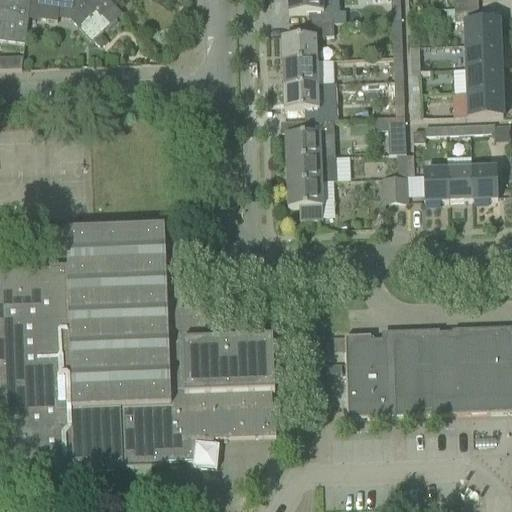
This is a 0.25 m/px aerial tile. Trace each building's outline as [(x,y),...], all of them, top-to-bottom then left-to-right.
[(0,0),(0,44),(25,47),(28,21),(30,0),(0,0)] [(123,17),(106,0),(30,0),(28,21),(57,25),(58,21),(70,22),(91,46),(123,17)] [(323,16),(322,0),(287,0),(288,18),(308,17),(309,29),(333,28),(346,27),(345,13),(332,14),(332,15),(323,16)] [(400,25),(399,0),(390,0),(391,26),(400,25)] [(492,0),(462,0),(463,1),(454,1),(454,13),(478,13),(477,1),(492,0)] [(465,50),(500,48),(499,24),(478,25),(478,13),(454,13),(455,26),(464,25),(465,50)] [(282,66),(317,65),(316,41),(333,40),(333,28),(309,29),(309,41),(281,42),(282,66)] [(393,63),(402,63),(401,37),(392,38),(393,63)] [(501,73),(500,48),(465,50),(466,74),(501,73)] [(420,76),(419,51),(409,52),(410,76),(420,76)] [(22,61),(0,60),(0,73),(21,73),(22,61)] [(393,63),(393,87),(403,87),(402,63),(393,63)] [(318,89),(317,65),(282,66),(282,90),(318,89)] [(502,97),(501,73),(466,74),(466,98),(502,97)] [(432,76),(432,75),(420,76),(410,76),(411,100),(420,100),(420,81),(431,80),(431,76),(432,76)] [(404,122),(403,87),(393,87),(395,122),(404,122)] [(303,114),(304,126),(333,125),(339,125),(339,112),(318,113),(318,89),(282,90),(283,115),(303,114)] [(502,121),(502,97),(466,98),(467,122),(502,121)] [(420,100),(411,100),(412,124),(421,124),(420,100)] [(396,160),(405,160),(404,122),(395,122),(387,123),(388,159),(396,159),(396,160)] [(335,161),(333,125),(304,126),(304,138),(282,139),(283,153),(285,153),(285,163),(335,161)] [(469,130),(470,140),(494,139),(494,129),(469,130)] [(445,131),(446,141),(470,140),(469,130),(445,131)] [(424,136),(424,142),(446,141),(445,131),(424,132),(424,136)] [(424,142),(424,136),(412,136),(413,148),(425,147),(424,142)] [(397,183),(406,183),(406,180),(414,180),(413,159),(405,160),(396,160),(397,183)] [(286,187),(321,186),(336,186),(335,161),(285,163),(286,187)] [(496,172),(471,173),(472,205),(497,204),(496,172)] [(471,173),(447,174),(448,206),(472,205),(471,173)] [(448,206),(447,174),(422,175),(424,207),(448,206)] [(406,183),(397,183),(382,184),(382,208),(407,207),(406,183)] [(323,222),(321,186),(286,187),(287,212),(299,211),(300,224),(323,222)] [(0,467),(0,476),(49,474),(161,470),(161,465),(193,464),(192,470),(216,473),(219,449),(213,448),(212,442),(225,442),(221,343),(205,344),(204,312),(181,312),(179,245),(164,245),(164,230),(65,234),(66,269),(0,271),(0,467)] [(372,340),(344,341),(345,378),(346,397),(347,423),(511,416),(511,334),(384,339),(384,344),(370,345),(370,341),(378,341),(378,339),(372,340)] [(272,341),(221,343),(225,442),(276,440),(274,411),(272,411),(271,396),(274,396),(272,341)]
